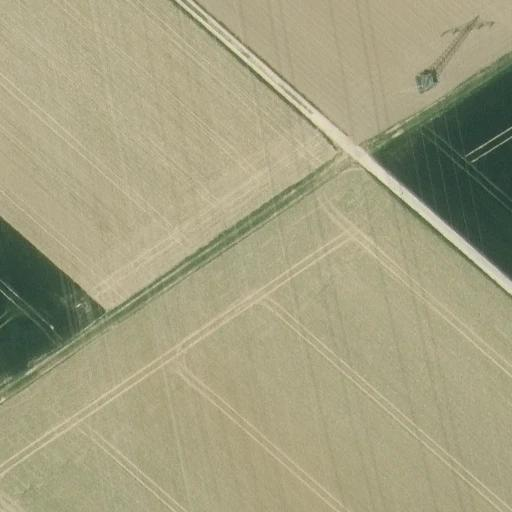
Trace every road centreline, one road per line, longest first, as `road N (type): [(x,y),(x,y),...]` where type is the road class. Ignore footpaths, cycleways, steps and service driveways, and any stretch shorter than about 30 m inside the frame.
road 1 (track): [(0,393),(511,58)]
road 2 (track): [(179,0),(511,292)]
